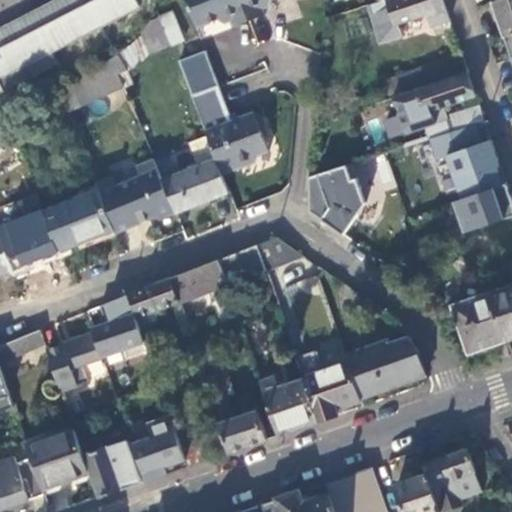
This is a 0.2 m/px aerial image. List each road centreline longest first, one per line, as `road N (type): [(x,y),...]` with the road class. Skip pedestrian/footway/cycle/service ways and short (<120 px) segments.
road 1 (residential): [(0,327),(277,222),(409,312),(468,400)]
road 2 (residential): [(145,511),(468,400)]
road 3 (residential): [(511,141),(462,0)]
